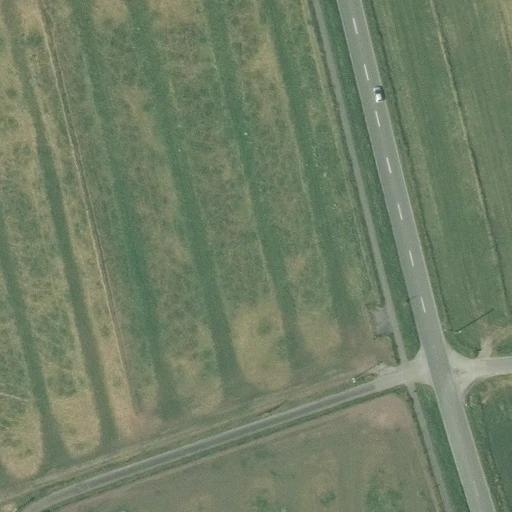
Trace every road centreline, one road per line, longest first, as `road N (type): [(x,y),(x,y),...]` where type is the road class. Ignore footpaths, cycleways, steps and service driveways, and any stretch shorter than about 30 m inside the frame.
road 1 (tertiary): [(348,0),(439,371)]
road 2 (tertiary): [(439,371),(482,511)]
